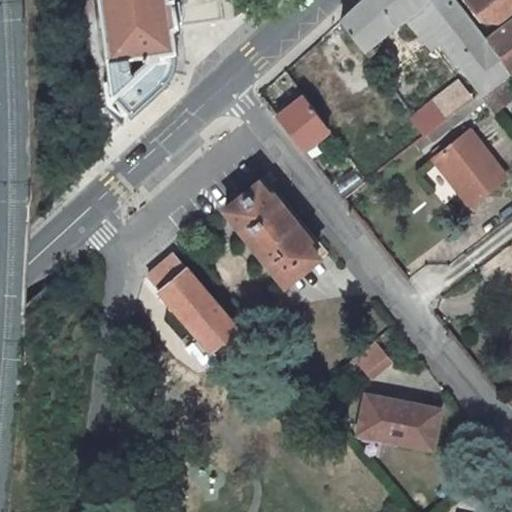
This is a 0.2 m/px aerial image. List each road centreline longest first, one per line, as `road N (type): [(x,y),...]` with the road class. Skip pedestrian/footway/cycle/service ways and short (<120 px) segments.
road 1 (residential): [(228,83),(511,433)]
road 2 (unclassified): [(85,210),(115,245),(122,269),(93,511)]
road 3 (primary): [(85,210),(228,83)]
road 4 (primary): [(228,83),(319,0)]
